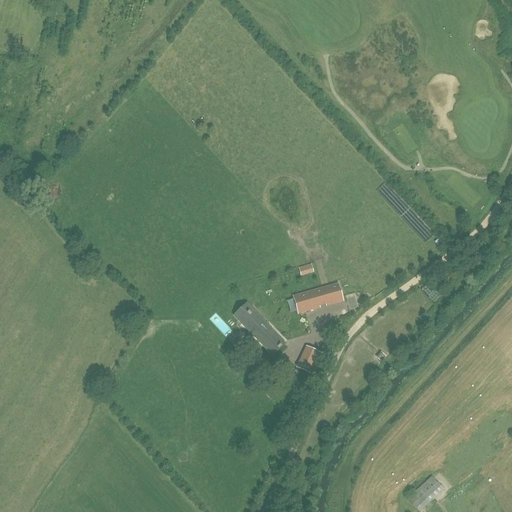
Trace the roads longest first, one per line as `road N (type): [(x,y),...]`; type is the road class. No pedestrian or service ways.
road 1 (unclassified): [(263,511),(338,351),(359,323)]
road 2 (track): [(359,323),(482,227),(511,184)]
